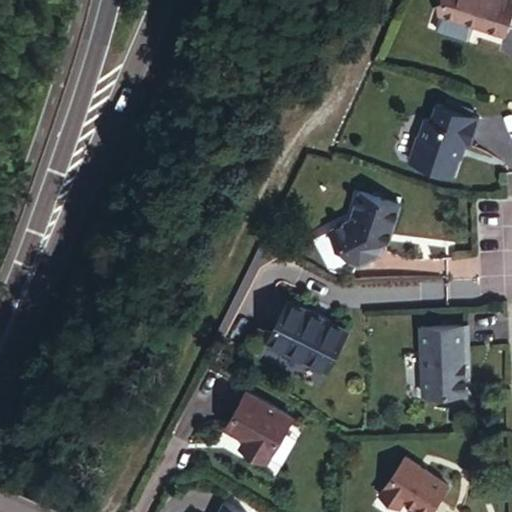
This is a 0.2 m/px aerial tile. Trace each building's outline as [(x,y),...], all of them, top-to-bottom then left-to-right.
[(508,35),(511,22),(511,0),(509,0),(448,0),(445,13),(508,35)] [(474,144),(483,118),(440,103),(434,119),(429,117),(414,160),(456,174),(468,142),(474,144)] [(352,222),(330,232),(339,249),(343,251),(351,266),(361,270),(382,258),(391,231),(395,232),(402,206),(360,194),(352,222)] [(331,370),(352,328),(292,299),(272,340),(331,370)] [(474,362),(472,324),(424,325),(428,394),(471,392),(470,362),(474,362)] [(230,424),(249,436),(255,439),(251,448),(271,459),(296,415),(250,390),(230,424)] [(255,439),(249,436),(244,444),(251,448),(255,439)] [(427,511),(432,511),(452,484),(409,455),(384,492),(404,506),(408,499),(427,511)] [(247,511),(227,502),(221,511),(247,511)]
